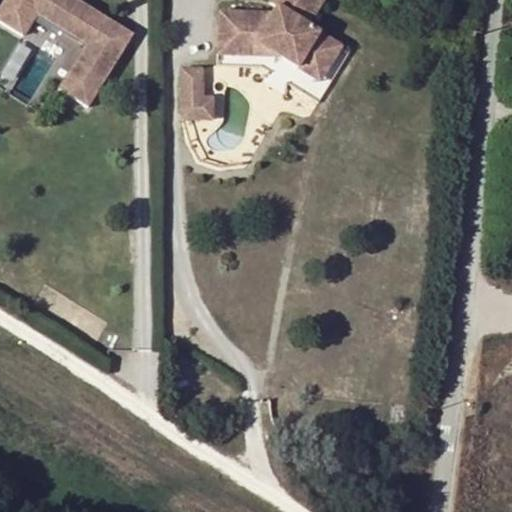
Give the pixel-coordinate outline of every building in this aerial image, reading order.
[(35,17),(8,0),(3,0),(0,6),(0,23),(23,37),(35,17)] [(8,0),(35,17),(83,47),(57,90),(88,109),(132,35),(75,0),(8,0)] [(323,0),(272,0),(270,4),(276,8),(272,15),(219,13),(218,41),(255,43),(278,58),(281,53),(301,65),(303,61),(324,74),(341,47),(307,26),(323,0)] [(255,43),(218,41),(217,55),(278,58),(255,43)] [(324,74),(303,61),(301,65),(298,70),(319,83),(324,74)] [(204,93),(204,66),(182,66),(182,119),(214,119),(214,93),(204,93)]
